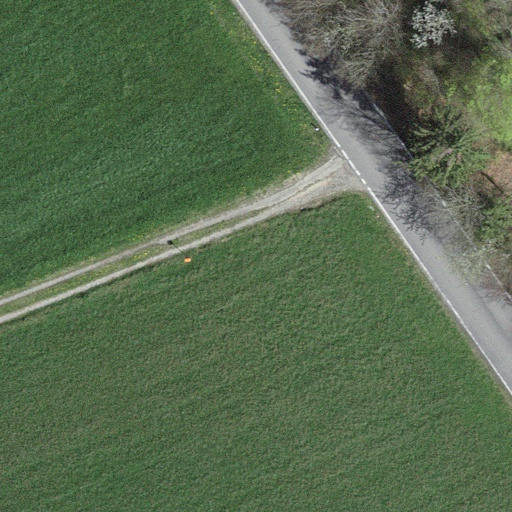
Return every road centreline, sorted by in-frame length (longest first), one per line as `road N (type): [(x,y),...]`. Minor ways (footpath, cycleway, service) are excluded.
road 1 (tertiary): [(280,0),(374,155),(511,350)]
road 2 (track): [(0,305),(374,155)]
